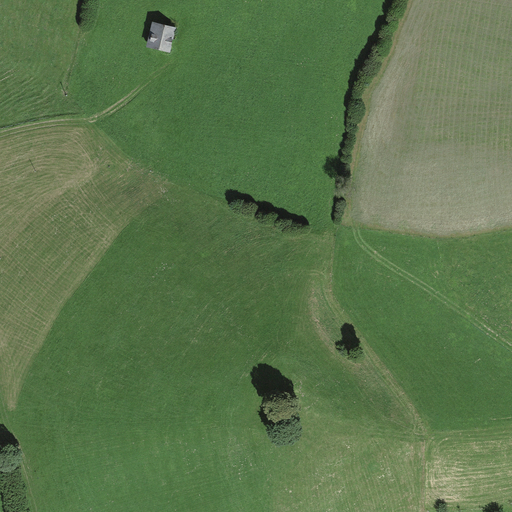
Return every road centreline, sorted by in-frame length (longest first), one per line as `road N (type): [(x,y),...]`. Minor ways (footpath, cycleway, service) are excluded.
road 1 (track): [(511,353),(365,245),(356,229),(352,198),(364,110),(403,0)]
road 2 (track): [(0,129),(94,115),(174,56)]
